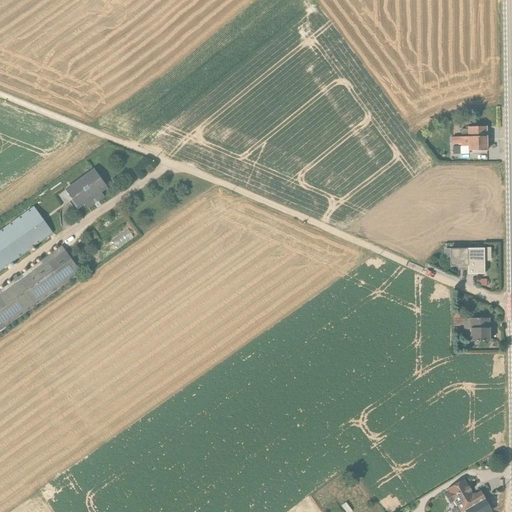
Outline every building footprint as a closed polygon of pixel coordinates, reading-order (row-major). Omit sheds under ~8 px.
[(451,138),(451,145),(460,145),(460,155),(468,155),(469,152),(486,151),(486,128),(467,128),(467,130),(460,130),(461,138),(451,138)] [(70,202),(76,211),(84,205),(87,210),(104,198),(100,192),(106,188),(93,171),(65,191),(72,200),(70,202)] [(0,271),(52,234),(33,207),(0,230),(0,271)] [(0,330),(81,273),(61,246),(17,277),(17,278),(16,276),(15,275),(9,280),(10,282),(11,283),(0,290),(0,330)] [(468,275),(484,275),(483,249),(467,250),(467,271),(468,275)] [(458,271),(467,271),(467,250),(444,250),(444,259),(449,259),(450,267),(458,267),(458,271)] [(469,315),(454,315),(454,327),(461,327),(461,329),(464,329),(464,334),(466,334),(466,342),(489,342),(489,319),(469,319),(469,315)] [(448,493),(444,495),(449,504),(453,502),(459,511),(461,511),(484,499),(480,492),(475,495),(476,496),(473,498),(470,492),(471,491),(468,487),(467,488),(463,480),(447,490),(448,493)] [(500,511),(501,492),(500,492),(485,498),(461,511),(500,511)] [(351,511),(352,511),(345,503),(341,507),(345,511),(351,511)]
